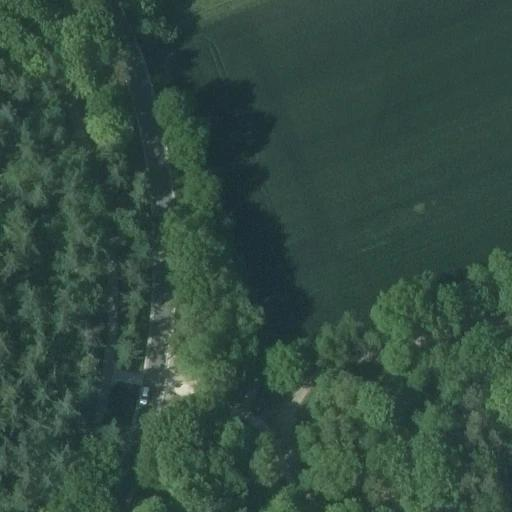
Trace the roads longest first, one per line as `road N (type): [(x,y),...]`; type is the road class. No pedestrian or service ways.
road 1 (tertiary): [(122,511),(157,386),(165,244),(152,126),(104,0)]
road 2 (track): [(511,307),(259,391)]
road 3 (track): [(259,391),(314,511)]
